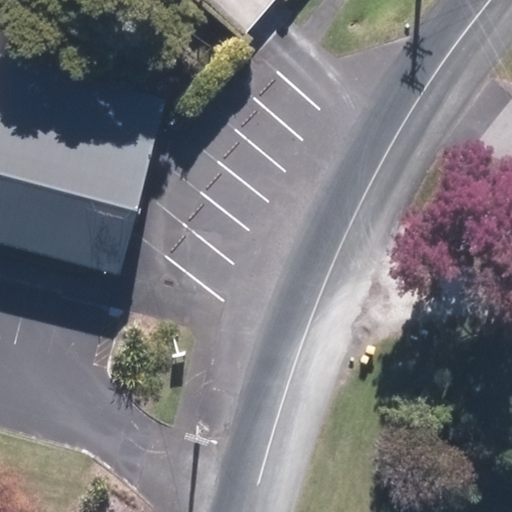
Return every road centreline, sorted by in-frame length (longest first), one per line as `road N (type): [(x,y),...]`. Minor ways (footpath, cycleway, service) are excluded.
road 1 (residential): [(224,511),(330,208),(394,74),(449,0)]
road 2 (track): [(316,246),(511,296)]
